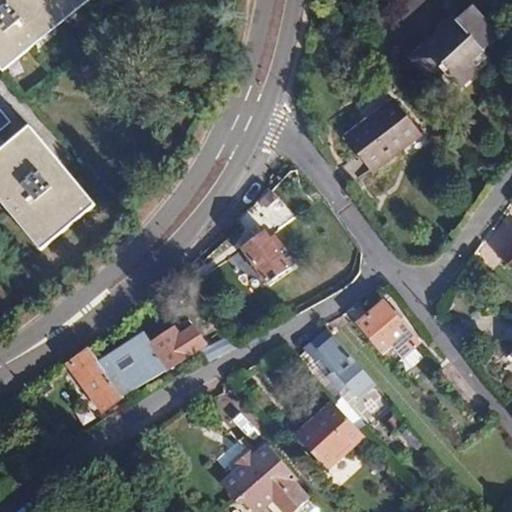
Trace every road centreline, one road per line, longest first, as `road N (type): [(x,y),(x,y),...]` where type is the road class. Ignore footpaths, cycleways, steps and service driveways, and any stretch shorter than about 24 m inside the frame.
road 1 (residential): [(7,511),(148,411),(343,303),(386,260)]
road 2 (tertiary): [(90,307),(142,278),(218,196),(259,122)]
road 3 (tertiary): [(243,108),(181,209),(90,307)]
road 4 (residential): [(259,122),(332,188),(386,260)]
road 5 (residential): [(419,297),(511,412)]
road 6 (residential): [(419,297),(511,187)]
road 7 (tertiary): [(259,122),(294,0)]
